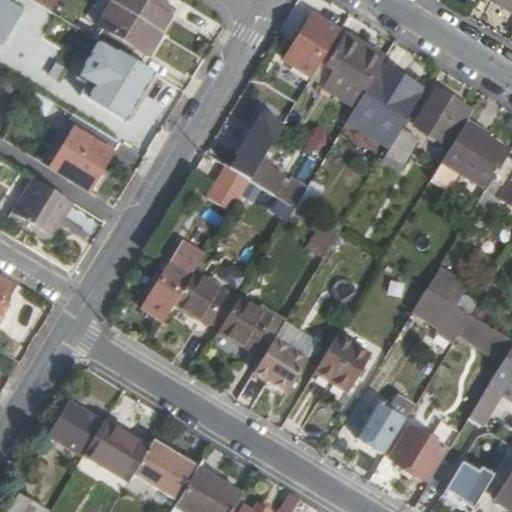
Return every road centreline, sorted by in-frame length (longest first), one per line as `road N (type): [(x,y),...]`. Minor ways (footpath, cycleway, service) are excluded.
road 1 (residential): [(253,0),(234,66),(69,329)]
road 2 (residential): [(69,329),(370,511)]
road 3 (residential): [(511,77),(385,0)]
road 4 (residential): [(69,329),(0,435)]
